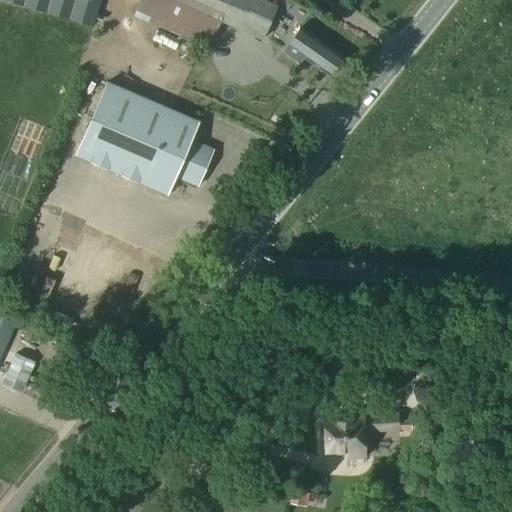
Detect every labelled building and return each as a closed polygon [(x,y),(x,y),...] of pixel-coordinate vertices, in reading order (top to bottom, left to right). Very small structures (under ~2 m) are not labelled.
[(7,0),(94,24),(101,0),(7,0)] [(268,0),(167,0),(220,23),(263,41),(279,4),(268,0)] [(298,30),(285,51),(300,61),(304,54),(331,71),(340,57),(298,30)] [(109,87),(79,161),(172,198),(180,180),(202,189),(217,152),(194,143),(202,124),(109,87)] [(0,316),(0,362),(17,325),(0,316)] [(269,324),(241,331),(246,349),(274,341),(269,324)] [(13,358),(2,385),(19,392),(31,366),(13,358)] [(350,421),(325,421),(325,451),(345,451),(345,457),(365,457),(365,431),(411,430),(411,421),(399,421),(399,415),(365,416),(365,415),(350,415),(350,421)] [(293,491),(290,504),(303,507),(306,494),(293,491)]
